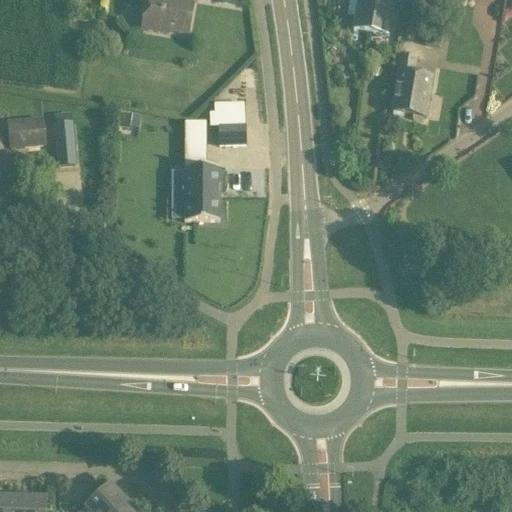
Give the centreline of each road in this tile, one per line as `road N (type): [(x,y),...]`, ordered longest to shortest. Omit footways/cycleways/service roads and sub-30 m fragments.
road 1 (secondary): [(0,371),(270,385)]
road 2 (residential): [(304,229),(398,198),(511,113)]
road 3 (tertiary): [(304,229),(302,120),(286,0)]
road 4 (secondary): [(511,388),(359,386)]
